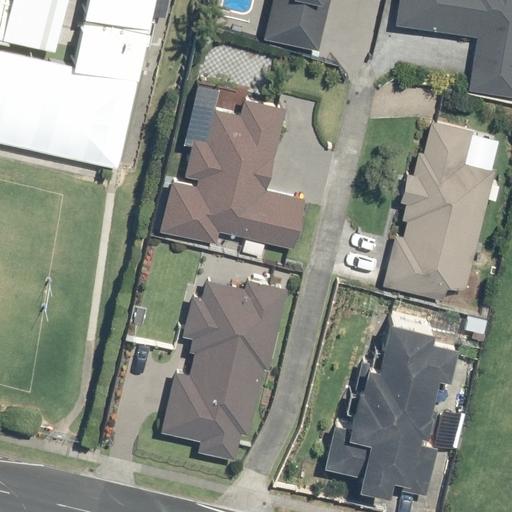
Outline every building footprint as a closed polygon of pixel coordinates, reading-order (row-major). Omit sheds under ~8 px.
[(0,0),(0,6),(59,20),(63,0),(0,0)] [(90,0),(83,40),(145,53),(155,0),(90,0)] [(265,0),(258,32),(316,44),(325,0),(265,0)] [(464,85),(511,92),(511,0),(393,0),(391,19),(473,32),(464,85)] [(167,173),(155,224),(213,237),(216,226),(291,243),(302,193),(265,185),(285,100),(240,90),(236,108),(211,102),(215,83),(194,78),(180,137),(187,139),(179,176),(167,173)] [(390,230),(378,279),(438,295),(442,279),(461,284),(492,164),(462,156),(470,125),(426,114),(419,145),(412,144),(395,213),(403,215),(398,232),(390,230)] [(264,365),(284,282),(241,272),(239,281),(201,272),(197,291),(188,289),(178,329),(189,332),(180,367),(170,365),(156,426),(195,435),(193,444),(231,453),(237,429),(245,431),(260,364),(264,365)] [(330,417),(319,460),(355,469),(352,479),(383,487),(385,481),(422,490),(434,441),(419,438),(435,369),(444,371),(452,336),(425,330),(427,321),(383,311),(372,358),(358,355),(342,420),(330,417)]
